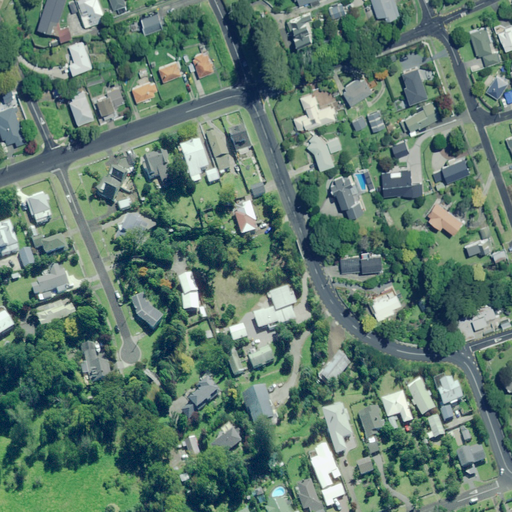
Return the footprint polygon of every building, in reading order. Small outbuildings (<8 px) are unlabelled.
[(66,0),(47,0),(38,27),(60,35),(62,40),(73,37),(70,26),(61,29),(59,21),(66,0)] [(105,20),(98,0),(77,0),(81,11),(87,27),(105,20)] [(110,0),(114,9),(119,8),(120,13),(128,10),(124,0),(110,0)] [(375,0),(376,2),(374,3),(378,17),(385,15),(386,19),(400,15),(395,0),(375,0)] [(76,1),(69,3),(72,13),(79,11),(76,1)] [(346,14),(343,4),(328,8),(331,19),(346,14)] [(163,25),(158,11),(142,17),(146,31),(163,25)] [(313,20),(311,13),(288,20),(296,46),(314,41),(308,21),(313,20)] [(511,46),(511,24),(504,26),(505,28),(499,30),(501,40),(503,40),(505,49),(511,46)] [(492,43),(487,27),(471,33),(478,56),(483,54),(487,65),(500,61),(497,51),(493,53),(490,43),(492,43)] [(92,66),(83,42),(70,46),(75,61),(70,63),(73,72),(92,66)] [(214,72),(208,53),(205,54),(204,52),(194,55),(195,58),(194,58),(200,76),(214,72)] [(182,74),(177,61),(159,68),(164,81),(182,74)] [(429,97),(420,67),(403,72),(407,85),(406,85),(411,102),(429,97)] [(509,83),(496,75),(486,90),(498,98),(509,83)] [(351,104),(373,91),(371,88),(379,83),(376,78),(368,83),(365,78),(362,80),(360,77),(346,86),(348,89),(344,92),(351,104)] [(155,81),(150,83),(150,81),(132,88),(137,102),(155,95),(154,91),(158,90),(155,81)] [(16,98),(10,83),(0,86),(6,102),(16,98)] [(125,102),(120,87),(107,92),(108,95),(98,99),(103,113),(118,108),(117,105),(125,102)] [(95,118),(85,91),(68,97),(78,124),(95,118)] [(315,95),(312,97),(311,94),(301,98),(307,114),(294,119),(298,129),(323,120),(324,123),(336,119),(334,113),(336,112),(333,104),(320,109),(315,95)] [(440,117),(433,101),(423,106),(425,109),(401,120),(407,132),(419,126),(420,128),(440,117)] [(19,110),(17,104),(0,109),(0,129),(3,137),(5,136),(7,143),(15,140),(17,145),(26,142),(16,111),(19,110)] [(385,127),(379,110),(368,114),(374,131),(385,127)] [(367,125),(363,117),(353,121),(356,130),(367,125)] [(253,153),(243,126),(229,132),(239,158),(253,153)] [(218,140),(215,132),(207,135),(220,172),(230,169),(227,159),(229,158),(222,138),(218,140)] [(325,142),(317,135),(307,147),(315,154),(320,169),(334,164),(330,151),(342,147),(339,137),(328,141),(325,142)] [(411,152),(406,140),(391,146),(395,158),(411,152)] [(209,168),(200,142),(180,148),(192,184),(201,181),(198,172),(209,168)] [(169,159),(167,152),(148,157),(149,160),(144,161),(149,178),(160,174),(164,188),(174,185),(166,160),(169,159)] [(471,173),(465,158),(442,166),(444,169),(434,173),(437,181),(447,178),(448,181),(471,173)] [(253,175),(249,161),(242,163),(246,177),(253,175)] [(128,175),(113,167),(99,195),(114,203),(128,175)] [(219,180),(216,170),(205,174),(208,184),(219,180)] [(356,202),(353,194),(359,192),(355,183),(353,184),(350,175),(346,176),(346,174),(335,178),(337,182),(332,184),(335,193),(337,192),(342,207),(346,206),(349,216),(365,211),(362,200),(356,202)] [(259,185),(257,181),(249,183),(253,198),(265,195),(263,184),(259,185)] [(424,196),(423,182),(411,183),(413,197),(424,196)] [(44,199),(43,195),(26,201),(32,219),(35,218),(37,225),(52,220),(46,204),(49,203),(48,198),(44,199)] [(130,208),(127,201),(119,204),(121,211),(130,208)] [(463,220),(436,201),(428,213),(431,216),(429,219),(441,227),(443,224),(454,232),(463,220)] [(257,226),(250,204),(233,209),(242,237),(256,233),(254,227),(257,226)] [(138,221),(139,219),(134,216),(133,218),(126,215),(115,238),(127,244),(131,236),(141,240),(148,227),(141,224),(142,223),(138,221)] [(19,251),(9,224),(3,226),(2,225),(0,225),(0,252),(2,257),(19,251)] [(490,238),(488,225),(481,226),(484,239),(490,238)] [(37,238),(34,229),(27,231),(30,240),(37,238)] [(44,244),(42,237),(33,240),(36,250),(42,248),(41,245),(44,244)] [(66,250),(62,239),(42,246),(46,257),(66,250)] [(492,248),(489,239),(478,243),(482,252),(492,248)] [(507,256),(505,249),(493,253),(496,260),(507,256)] [(35,265),(30,250),(19,254),(24,269),(35,265)] [(383,269),(382,255),(341,258),(342,272),(383,269)] [(69,285),(62,266),(48,270),(51,277),(37,282),(38,285),(32,287),(35,297),(42,295),(44,301),(52,298),(50,292),(56,289),(58,295),(67,292),(65,286),(69,285)] [(197,294),(198,294),(192,275),(178,281),(184,297),(182,297),(183,313),(199,311),(197,294)] [(297,306),(291,289),(269,297),(273,308),(254,315),(259,330),(268,327),(269,331),(280,327),(280,326),(295,320),(291,308),(297,306)] [(372,299),(375,306),(377,311),(373,313),(376,319),(394,311),(393,307),(402,303),(397,293),(388,297),(386,292),(372,299)] [(163,321),(149,308),(148,305),(145,306),(142,297),(132,300),(137,318),(153,332),(163,321)] [(489,320),(496,318),(492,301),(450,313),(458,342),(476,337),(473,328),(490,324),(489,320)] [(63,308),(61,303),(52,306),(54,310),(36,317),(42,330),(76,317),(71,305),(63,308)] [(0,337),(14,329),(5,314),(0,317),(0,337)] [(248,338),(243,326),(229,330),(233,343),(248,338)] [(212,339),(210,332),(204,334),(207,341),(212,339)] [(98,364),(94,345),(82,347),(90,385),(112,381),(108,362),(98,364)] [(274,361),(269,347),(259,351),(259,354),(249,358),(253,369),(274,361)] [(350,364),(339,355),(330,366),(329,365),(319,377),(332,387),(350,364)] [(243,372),(237,358),(227,362),(233,376),(243,372)] [(511,369),(503,383),(511,389),(511,369)] [(209,403),(211,402),(211,399),(219,392),(207,378),(195,389),(199,393),(188,402),(190,403),(181,411),(189,421),(198,413),(197,411),(206,403),(209,403)] [(427,394),(421,382),(408,389),(421,416),(435,409),(429,398),(431,396),(429,393),(427,394)] [(454,387),(452,382),(441,385),(442,391),(438,392),(442,402),(439,403),(441,407),(451,404),(451,406),(457,404),(456,402),(463,399),(458,385),(454,387)] [(271,405),(266,393),(242,402),(247,413),(249,412),(254,427),(274,420),(269,405),(271,405)] [(412,420),(402,393),(381,400),(392,430),(397,428),(394,420),(397,419),(395,415),(400,413),(404,423),(412,420)] [(454,418),(450,407),(441,410),(445,421),(454,418)] [(380,415),(378,408),(359,415),(368,439),(377,436),(376,432),(383,429),(378,415),(380,415)] [(348,422),(350,421),(346,413),(345,413),(343,409),(322,416),(336,454),(347,450),(342,439),(352,435),(348,422)] [(445,435),(438,416),(428,420),(435,438),(445,435)] [(241,441),(232,431),(211,448),(220,458),(241,441)] [(471,440),(468,432),(461,434),(464,442),(471,440)] [(378,444),(376,438),(366,441),(371,455),(379,452),(377,444),(378,444)] [(199,452),(195,439),(185,442),(190,455),(199,452)] [(323,490),(332,486),(328,474),(337,470),(327,446),(317,450),(322,460),(312,464),(323,490)] [(486,461),(482,448),(472,451),(471,450),(457,455),(462,471),(473,467),(473,465),(486,461)] [(373,471),(369,458),(357,462),(361,475),(373,471)] [(322,506),(321,504),(319,504),(311,481),(297,486),(301,495),(299,496),(304,510),(309,508),(311,511),(313,511),(315,511),(324,511),(322,506)] [(341,484),(333,487),(322,491),(328,506),(334,504),(332,500),(345,495),(341,484)] [(292,511),(286,498),(265,507),(267,511),(292,511)]
